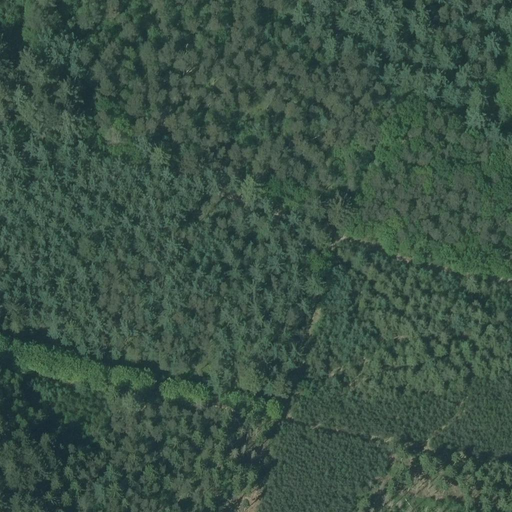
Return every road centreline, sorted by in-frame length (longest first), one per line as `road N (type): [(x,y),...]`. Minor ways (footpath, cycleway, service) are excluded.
road 1 (track): [(0,78),(59,120),(106,134),(175,119),(200,99),(231,92),(324,107),(396,139),(433,168),(458,171),(511,226)]
road 2 (track): [(0,121),(412,265),(477,277)]
road 3 (track): [(0,361),(280,422)]
road 4 (track): [(280,422),(511,473)]
road 5 (track): [(280,422),(338,237)]
